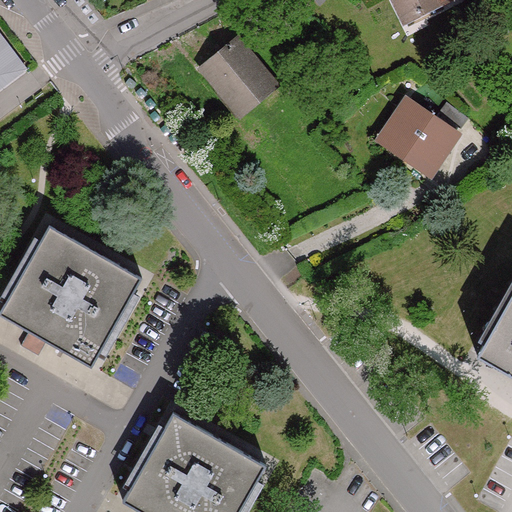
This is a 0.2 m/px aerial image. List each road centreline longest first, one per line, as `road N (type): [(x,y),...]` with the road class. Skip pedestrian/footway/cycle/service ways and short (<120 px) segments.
road 1 (residential): [(227,260),(428,511)]
road 2 (residential): [(77,511),(227,260)]
road 3 (residential): [(84,74),(227,260)]
road 4 (residential): [(84,74),(122,44),(217,0)]
